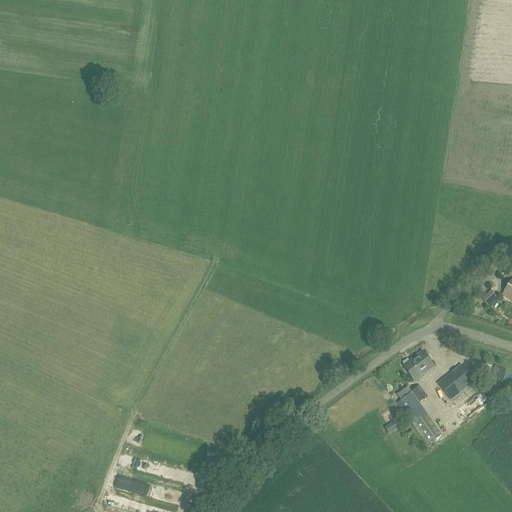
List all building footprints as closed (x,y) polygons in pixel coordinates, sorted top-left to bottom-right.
[(511,300),(511,280),(503,294),(511,300)] [(488,306),(497,297),(491,291),(482,300),(488,306)] [(421,377),(434,368),(422,351),(409,361),(408,359),(403,362),(404,364),(403,365),(416,383),(422,378),(421,377)] [(451,400),(475,381),(461,365),(438,384),(451,400)] [(420,386),(412,392),(401,400),(397,402),(427,445),(433,441),(436,446),(445,440),(419,403),(428,397),(420,386)] [(397,422),(390,425),(389,426),(392,432),(394,430),(400,428),(397,422)]
